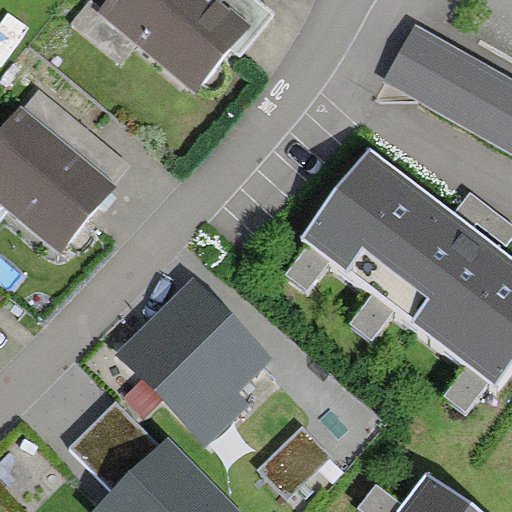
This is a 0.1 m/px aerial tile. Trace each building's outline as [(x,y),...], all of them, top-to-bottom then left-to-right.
[(214,0),(113,0),(102,14),(98,18),(138,50),(196,99),(234,54),(243,43),(252,31),(214,0)] [(214,0),(252,31),(260,37),(276,18),(255,0),(214,0)] [(98,18),(102,14),(91,5),(73,27),(123,68),(138,50),(98,18)] [(511,82),(418,29),(385,85),(511,157),(511,82)] [(260,37),(252,31),(243,43),(234,54),(243,60),(260,37)] [(40,94),(24,114),(114,188),(130,169),(40,94)] [(24,114),(22,112),(0,137),(0,209),(61,260),(108,204),(118,191),(114,188),(24,114)] [(454,219),(373,156),(302,247),(497,397),(511,378),(511,264),(502,257),(477,237),(454,219)] [(511,229),(471,197),(454,219),(477,237),(502,257),(511,243),(511,229)] [(153,321),(115,357),(206,453),(252,410),(240,397),(273,365),(194,283),(153,321)] [(161,452),(116,407),(72,451),(117,496),(161,452)] [(335,465),(303,432),(260,473),(291,506),(335,465)] [(234,511),(169,445),(161,452),(117,496),(113,500),(100,511),(234,511)] [(466,511),(429,483),(406,511),(466,511)]
